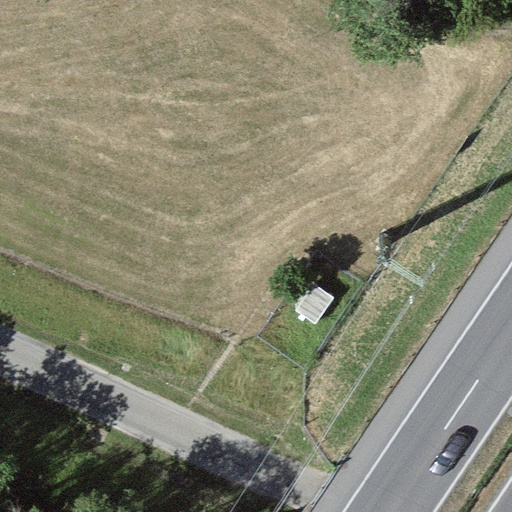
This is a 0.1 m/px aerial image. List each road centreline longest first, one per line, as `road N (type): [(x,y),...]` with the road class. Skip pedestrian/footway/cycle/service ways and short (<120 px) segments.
road 1 (unclassified): [(0,349),(357,511)]
road 2 (motorway): [(511,332),(389,511)]
